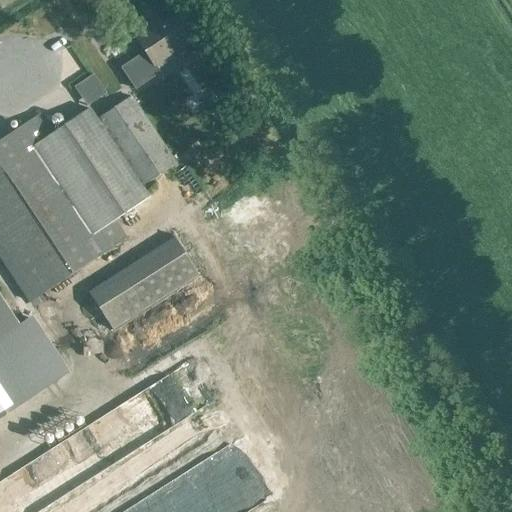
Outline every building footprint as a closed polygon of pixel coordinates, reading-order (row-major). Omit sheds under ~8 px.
[(199,47),(178,15),(154,31),(150,25),(134,36),(145,52),(120,69),(134,90),(159,74),(154,66),(182,48),(186,55),(199,47)] [(135,40),(111,50),(115,59),(139,49),(135,40)] [(0,415),(68,372),(33,317),(20,325),(0,294),(0,257),(30,302),(126,238),(115,222),(149,200),(141,187),(175,164),(130,97),(97,119),(90,110),(56,133),(42,112),(0,140),(0,415)] [(173,238),(90,290),(115,329),(197,277),(173,238)] [(8,437),(24,458),(87,408),(71,388),(8,437)] [(0,493),(0,496),(10,511),(88,458),(77,441),(0,493)]
